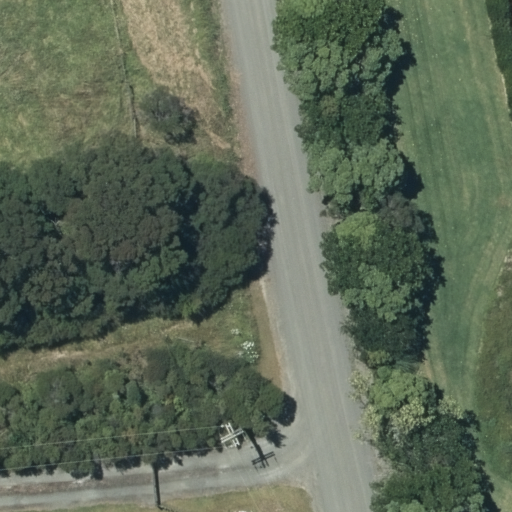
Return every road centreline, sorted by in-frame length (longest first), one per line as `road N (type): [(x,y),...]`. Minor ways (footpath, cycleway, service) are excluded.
road 1 (unclassified): [(193,0),(243,294),(314,511)]
road 2 (track): [(0,335),(243,294)]
